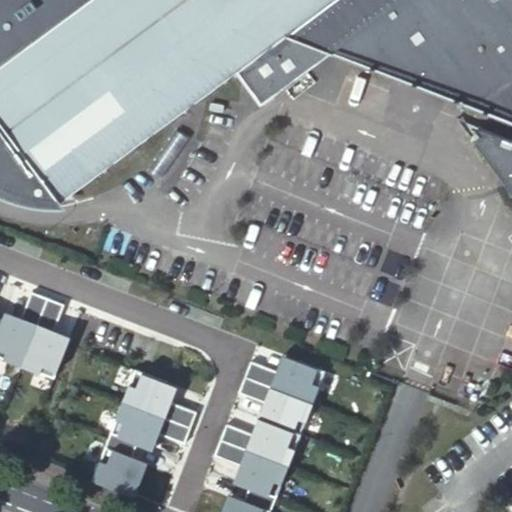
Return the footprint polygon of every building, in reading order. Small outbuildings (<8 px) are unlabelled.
[(0,0),(0,59),(81,0),(0,0)] [(81,0),(0,59),(0,117),(62,203),(237,70),(330,0),(81,0)] [(511,0),(330,0),(237,70),(261,102),(332,50),(511,119),(511,0)] [(62,203),(0,117),(0,192),(4,195),(17,199),(31,203),(48,205),(62,203)] [(459,119),(474,139),(490,129),(459,119)] [(511,137),(490,129),(474,139),(511,190),(511,137)] [(8,307),(0,303),(0,281),(2,275),(0,274),(0,344),(59,367),(75,325),(59,318),(68,293),(36,281),(26,306),(10,300),(8,307)] [(270,511),(329,360),(287,343),(281,359),(255,349),(243,381),(269,390),(257,422),(231,412),(219,443),(245,453),(239,470),(254,476),(249,489),(234,483),(222,511),(270,511)] [(189,432),(201,400),(176,391),(182,374),(139,358),(98,468),(140,484),(153,451),(137,445),(142,432),(158,438),(164,422),(189,432)]
